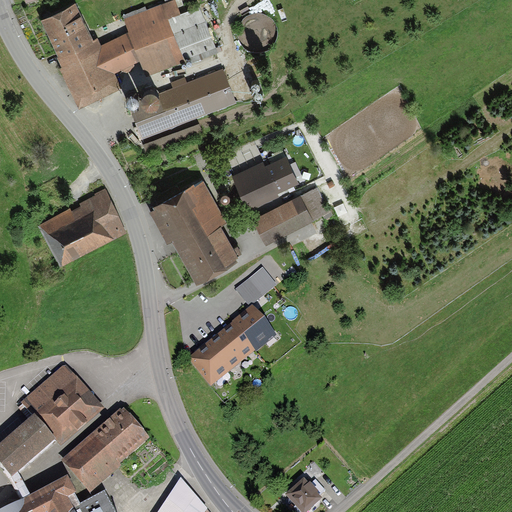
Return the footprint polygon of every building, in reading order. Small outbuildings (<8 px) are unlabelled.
[(76,5),(41,20),(57,57),(57,58),(62,68),(60,69),(78,109),(122,90),(115,73),(140,62),(147,78),(185,61),(185,60),(216,47),(199,7),(181,15),(174,0),(172,0),(147,11),(145,6),(122,16),(130,33),(101,46),(98,38),(92,41),(76,5)] [(236,103),(223,69),(187,83),(173,88),(129,105),(142,139),(236,103)] [(173,88),(187,83),(185,77),(171,82),(173,88)] [(199,123),(143,145),(148,156),(203,135),(199,123)] [(213,148),(203,154),(211,167),(220,162),(213,148)] [(291,166),(287,157),(266,167),(263,162),(233,176),(249,212),(280,197),(278,194),(300,184),(297,179),(291,166)] [(296,160),(291,166),(297,179),(302,174),(296,160)] [(154,210),(149,213),(168,245),(172,242),(198,286),(205,282),(206,283),(238,264),(236,259),(239,258),(238,256),(241,254),(238,248),(234,250),(220,227),(227,223),(204,182),(195,187),(193,185),(153,208),(154,210)] [(329,211),(317,187),(253,220),(266,245),(324,216),(330,213),(329,211)] [(126,233),(105,190),(38,226),(60,267),(126,233)] [(330,213),(324,216),(326,220),(333,216),(331,211),(329,211),(330,213)] [(236,288),(250,305),(277,284),(263,266),(236,288)] [(232,321),(256,350),(257,351),(277,334),(252,304),(232,321)] [(256,350),(232,321),(188,357),(211,386),(256,350)] [(0,511),(116,511),(105,490),(81,503),(67,474),(30,494),(18,472),(56,440),(61,445),(105,408),(65,364),(21,402),(32,415),(0,443),(0,511)] [(149,438),(122,406),(61,460),(89,493),(121,465),(119,464),(149,438)] [(301,511),(306,511),(322,498),(319,494),(318,492),(319,491),(312,482),(310,481),(309,482),(304,477),(285,494),(301,511)] [(210,511),(181,478),(158,511),(210,511)] [(316,479),(312,482),(319,491),(318,492),(319,494),(325,489),(316,479)]
